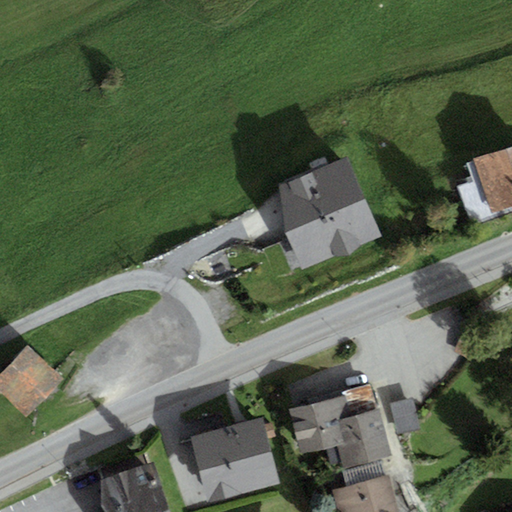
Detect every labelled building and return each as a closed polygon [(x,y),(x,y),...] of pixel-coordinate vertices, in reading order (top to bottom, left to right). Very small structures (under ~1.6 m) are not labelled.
[(511,146),(467,162),(474,182),(458,188),(471,224),(511,209),(511,146)] [(279,186),(286,228),(291,240),(304,269),(380,237),(344,159),(279,186)] [(304,269),(291,240),(261,254),(274,283),(304,269)] [(29,346),(0,374),(0,394),(24,419),(63,381),(29,346)] [(343,399),(292,409),(301,454),(341,447),(345,466),(390,458),(381,413),(347,419),(343,399)] [(417,400),(396,403),(400,433),(421,430),(417,400)] [(278,417),(205,433),(219,495),(291,479),(278,417)] [(180,511),(164,463),(110,480),(111,503),(119,511),(180,511)] [(408,511),(401,476),(342,489),(346,511),(348,511),(354,511),(408,511)]
